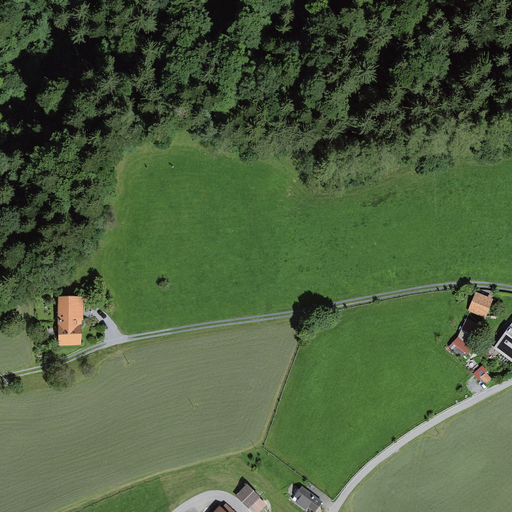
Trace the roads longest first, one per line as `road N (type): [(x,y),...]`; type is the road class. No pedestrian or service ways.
road 1 (track): [(511,289),(441,286),(115,341)]
road 2 (unclassified): [(511,381),(389,450),(332,511)]
road 3 (track): [(0,377),(115,341)]
